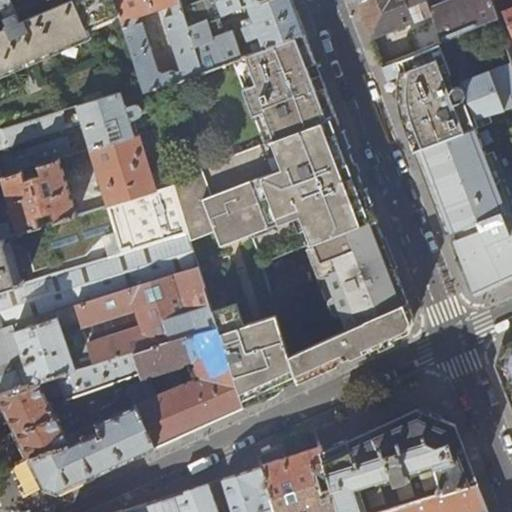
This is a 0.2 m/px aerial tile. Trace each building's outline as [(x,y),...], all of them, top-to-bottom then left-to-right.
[(113,0),(67,0),(20,21),(16,11),(3,16),(8,26),(0,29),(0,71),(89,33),(86,24),(117,10),(113,0)] [(0,0),(0,17),(3,16),(16,11),(39,0),(0,0)] [(113,0),(117,10),(141,86),(143,92),(174,82),(175,83),(203,73),(189,29),(183,9),(179,0),(113,0)] [(292,0),(262,0),(249,5),(253,18),(241,22),(248,43),(238,47),(234,31),(213,38),(208,22),(189,29),(203,73),(233,61),(305,34),(297,12),(292,0)] [(208,22),(249,5),(262,0),(206,0),(202,2),(208,22)] [(433,16),(427,0),(360,0),(357,1),(368,30),(371,38),(433,16)] [(427,0),(433,16),(436,24),(441,41),(498,18),(496,12),(491,0),(427,0)] [(208,22),(202,2),(183,9),(189,29),(208,22)] [(511,5),(496,12),(498,18),(511,59),(511,5)] [(439,42),(441,41),(436,24),(414,33),(419,51),(439,42)] [(320,73),(305,34),(233,61),(265,143),(337,117),(320,73)] [(463,78),(459,66),(450,70),(439,42),(419,51),(387,64),(404,109),(420,150),(477,128),(479,128),(475,117),(466,88),(463,78)] [(466,88),(506,75),(511,72),(511,59),(463,78),(466,88)] [(404,109),(387,64),(382,66),(415,152),(420,150),(404,109)] [(511,105),(511,91),(506,75),(466,88),(475,117),(489,113),(511,105)] [(155,129),(143,92),(141,86),(0,129),(0,176),(3,176),(23,170),(31,167),(60,158),(77,153),(75,147),(70,149),(67,137),(0,158),(0,148),(83,123),(91,148),(155,129)] [(492,123),(489,113),(475,117),(479,128),(492,123)] [(357,170),(337,117),(265,143),(171,179),(173,186),(188,233),(190,237),(216,228),(221,244),(304,216),(315,245),(377,220),(357,170)] [(511,278),(511,200),(493,151),(486,153),(477,128),(420,150),(415,152),(446,233),(451,232),(456,247),(461,260),(474,294),(476,295),(511,278)] [(155,129),(91,148),(109,205),(173,186),(171,179),(155,129)] [(60,158),(31,167),(34,177),(26,179),(23,170),(3,176),(19,233),(23,232),(40,227),(37,217),(53,213),(55,222),(77,215),(60,158)] [(173,186),(109,205),(77,215),(55,222),(40,227),(23,232),(38,280),(188,233),(173,186)] [(392,259),(377,220),(315,245),(347,329),(408,302),(392,259)] [(0,238),(6,237),(12,235),(8,224),(0,226),(0,238)] [(0,328),(7,326),(199,267),(190,237),(188,233),(38,280),(21,285),(0,291),(0,328)] [(6,237),(0,238),(0,291),(21,285),(6,237)] [(135,352),(218,325),(213,310),(199,267),(7,326),(0,328),(0,364),(17,358),(20,366),(0,372),(0,394),(26,386),(135,352)] [(299,381),(291,354),(278,313),(245,324),(238,302),(213,310),(218,325),(244,407),(251,404),(282,389),(299,381)] [(408,302),(347,329),(291,354),(299,381),(352,358),(408,332),(414,318),(408,302)] [(142,377),(140,380),(127,385),(126,390),(132,405),(137,404),(157,447),(191,431),(197,428),(244,407),(218,325),(135,352),(141,373),(142,377)] [(511,405),(511,339),(503,344),(496,363),(510,399),(511,405)] [(68,399),(141,373),(135,352),(26,386),(0,394),(0,400),(14,428),(28,457),(70,443),(66,434),(48,398),(64,391),(68,399)] [(132,405),(66,434),(70,443),(28,457),(31,461),(44,487),(58,492),(106,471),(157,447),(137,404),(132,405)] [(350,441),(322,454),(339,508),(340,511),(382,511),(477,482),(464,449),(455,424),(418,409),(386,424),(350,441)] [(320,448),(261,466),(265,482),(268,491),(272,507),(273,511),(328,511),(339,508),(322,454),(320,448)] [(256,485),(265,482),(261,466),(260,467),(223,478),(234,511),(257,511),(272,507),(268,491),(259,494),(256,485)] [(488,511),(486,505),(477,482),(382,511),(488,511)] [(218,511),(208,483),(167,496),(117,511),(115,511),(218,511)]
